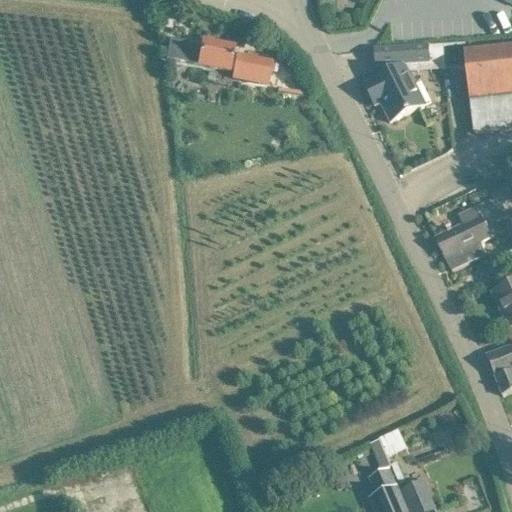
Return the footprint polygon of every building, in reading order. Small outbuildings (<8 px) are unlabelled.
[(166,61),(166,62),(229,74),(234,75),(233,79),(268,86),(272,66),(237,60),(232,59),(234,52),(202,46),(202,49),(188,47),(188,45),(170,41),(166,61)] [(511,48),(484,52),(464,54),(474,136),(494,134),(511,131),(511,48)] [(385,78),(364,88),(372,103),(377,100),(381,107),(390,126),(426,108),(409,75),(405,68),(431,66),(429,49),(375,52),(376,70),(381,69),(385,78)] [(499,200),(477,210),(459,219),(463,228),(451,234),(451,232),(447,234),(447,235),(435,241),(452,275),(486,258),(480,246),(502,235),(497,223),(508,218),(499,200)] [(505,315),(502,316),(509,332),(511,330),(511,286),(496,294),(505,315)] [(511,348),(506,352),(487,359),(503,399),(511,395),(511,348)] [(388,460),(406,452),(398,434),(379,442),(388,460)] [(409,511),(400,489),(398,490),(389,467),(361,478),(375,511),(409,511)] [(479,496),(496,491),(490,467),(473,472),(479,496)] [(409,511),(426,511),(436,508),(424,479),(400,489),(409,511)]
